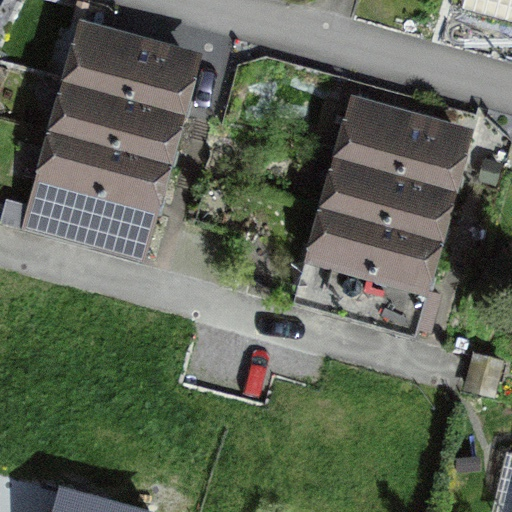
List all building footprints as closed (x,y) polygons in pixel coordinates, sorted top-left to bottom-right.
[(89,34),(75,84),(175,113),(190,63),(89,34)] [(75,84),(60,134),(161,163),(175,113),(75,84)] [(357,108),(343,161),(446,189),(461,136),(357,108)] [(145,218),(161,163),(60,134),(44,189),(145,218)] [(432,240),(446,189),(343,161),(329,212),(432,240)] [(418,290),(432,240),(329,212),(315,262),(418,290)] [(157,511),(160,504),(58,476),(47,511),(157,511)]
